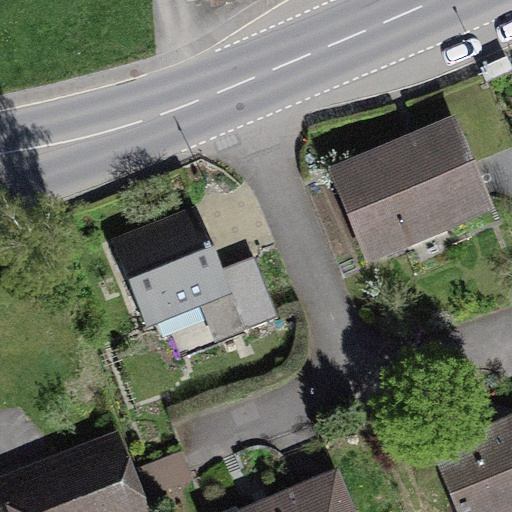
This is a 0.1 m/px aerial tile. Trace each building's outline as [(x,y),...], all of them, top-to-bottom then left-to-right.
[(454,127),(335,177),(369,258),(488,208),(454,127)] [(221,272),(198,216),(114,249),(145,323),(200,301),(217,342),(278,318),(254,259),(221,272)] [(511,511),(511,424),(436,456),(459,511),(511,511)] [(130,511),(108,454),(51,476),(49,473),(17,486),(26,511),(130,511)] [(347,511),(334,480),(258,511),(347,511)]
